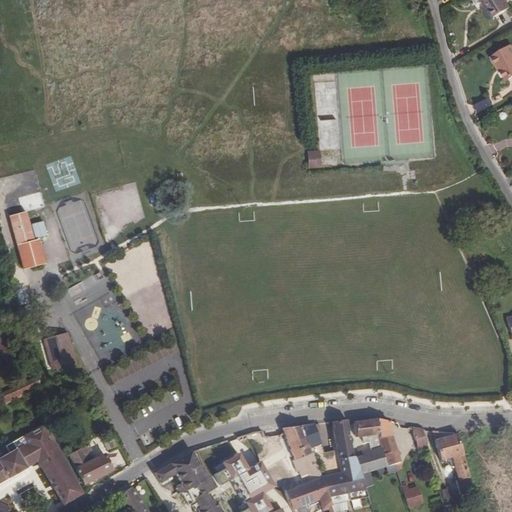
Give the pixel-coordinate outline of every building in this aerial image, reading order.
[(506,0),(485,0),(488,4),(486,5),(494,18),(511,8),(506,0)] [(507,80),(511,77),(511,45),(492,57),(497,66),(499,65),(502,72),(507,80)] [(320,166),(319,151),(311,152),(308,152),(309,167),(320,166)] [(37,192),(15,197),(19,212),(41,207),(37,192)] [(25,212),(8,216),(23,270),(45,264),(38,239),(33,241),(25,212)] [(44,221),(31,225),(35,239),(48,235),(44,221)] [(24,286),(16,288),(20,305),(29,303),(24,286)] [(67,332),(43,339),(51,369),(75,362),(67,332)] [(39,377),(30,381),(35,390),(41,387),(39,377)] [(30,381),(1,395),(5,403),(35,390),(30,381)] [(399,462),(391,438),(389,422),(376,419),(367,420),(370,436),(378,435),(379,438),(380,447),(381,447),(385,467),(394,465),(399,462)] [(331,504),(368,497),(365,488),(360,475),(359,471),(355,460),(352,457),(352,455),(347,423),(346,420),(331,422),(336,450),(323,453),(320,445),(316,433),(315,433),(320,431),(319,424),(316,425),(316,424),(312,425),(300,426),(320,478),(327,498),(328,498),(331,504)] [(370,436),(367,420),(353,422),(355,438),(361,437),(361,444),(368,443),(370,450),(374,471),(385,467),(381,447),(380,447),(379,438),(378,435),(370,436)] [(83,494),(44,422),(0,445),(0,482),(7,478),(25,468),(25,467),(35,461),(63,506),(83,494)] [(281,429),(294,460),(292,461),(296,472),(299,471),(304,484),(320,478),(300,426),(281,429)] [(412,427),(416,444),(426,442),(422,429),(412,427)] [(463,455),(457,433),(439,439),(437,432),(431,431),(440,461),(452,458),(463,455)] [(119,447),(112,433),(101,439),(109,453),(119,447)] [(68,455),(83,485),(112,470),(102,455),(92,460),(85,446),(68,455)] [(370,450),(361,453),(368,472),(374,471),(370,450)] [(204,474),(191,451),(169,464),(175,474),(181,484),(185,491),(187,490),(207,478),(204,474)] [(361,451),(352,455),(352,457),(355,460),(359,471),(360,475),(365,473),(368,472),(361,453),(361,451)] [(458,481),(469,478),(463,455),(452,458),(458,481)] [(215,467),(204,474),(207,478),(208,478),(218,472),(227,468),(224,463),(215,467)] [(175,474),(169,464),(153,473),(159,484),(161,483),(162,485),(172,479),(170,477),(175,474)] [(262,489),(279,480),(272,467),(255,475),(262,489)] [(365,473),(360,475),(365,488),(369,486),(368,484),(369,484),(365,473)] [(287,490),(301,485),(297,474),(283,480),(287,490)] [(221,511),(214,500),(211,502),(208,497),(208,492),(215,488),(208,478),(207,478),(187,490),(198,510),(199,511),(221,511)] [(239,478),(217,492),(229,511),(262,511),(258,506),(257,507),(239,478)] [(323,508),(330,505),(327,498),(320,478),(304,484),(301,485),(287,490),(286,491),(293,510),(319,500),(323,508)] [(473,491),(469,478),(458,481),(456,481),(459,495),(473,491)] [(405,481),(400,483),(406,502),(421,497),(416,483),(406,486),(405,481)] [(185,491),(181,484),(176,487),(180,494),(185,491)] [(131,488),(117,496),(128,511),(146,511),(134,492),(131,488)] [(194,511),(198,510),(187,490),(185,491),(180,494),(178,495),(185,507),(189,505),(193,511),(194,511)] [(439,491),(441,500),(448,498),(446,490),(439,491)]
